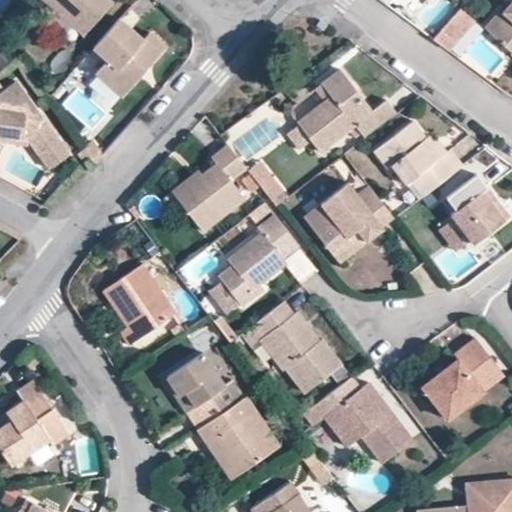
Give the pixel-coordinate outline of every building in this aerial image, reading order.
[(42,0),(82,35),(112,0),(42,0)] [(511,0),(508,0),(498,11),(506,19),(491,36),(511,55),(511,0)] [(458,44),(477,23),(462,9),(443,31),(458,44)] [(480,27),(491,36),(506,19),(498,11),(496,10),(480,27)] [(143,37),(120,17),(93,47),(106,59),(95,71),(121,95),(140,73),(137,71),(144,63),(147,65),(159,51),(143,37)] [(159,51),(165,43),(150,29),(143,37),(159,51)] [(458,44),(443,31),(435,39),(451,51),(458,44)] [(140,73),(147,65),(144,63),(137,71),(140,73)] [(352,122),(363,136),(394,112),(383,98),(370,108),(337,67),(318,82),(332,100),(327,104),(322,99),(294,120),(316,149),(352,122)] [(0,91),(0,136),(30,142),(51,169),(72,154),(16,80),(8,86),(0,91)] [(313,86),(322,99),(327,104),(332,100),(318,82),(313,86)] [(408,179),(420,195),(462,164),(449,147),(445,150),(441,153),(432,141),(426,133),(423,135),(410,117),(372,146),(387,166),(390,164),(404,182),(408,179)] [(0,142),(27,147),(30,142),(0,136),(0,142)] [(445,150),(436,138),(432,141),(441,153),(445,150)] [(230,182),(246,169),(227,146),(211,157),(215,163),(174,195),(202,232),(243,200),(230,182)] [(171,191),(174,195),(201,174),(198,170),(171,191)] [(474,171),(444,194),(454,209),(449,212),(471,242),(507,215),(492,196),(486,200),(479,190),(484,186),(474,171)] [(383,229),(396,219),(371,188),(359,197),(350,185),(305,219),(332,254),(377,220),(383,229)] [(492,196),(484,186),(479,190),(486,200),(492,196)] [(283,260),(298,249),(274,217),(258,229),(263,235),(229,261),(233,267),(218,278),(243,309),(258,298),(252,290),(259,285),(286,264),(283,260)] [(385,231),(383,229),(377,220),(332,254),(341,265),(385,231)] [(102,290),(126,327),(119,331),(127,344),(173,313),(141,264),(102,290)] [(265,293),(259,285),(252,290),(258,298),(265,293)] [(282,300),(253,322),(261,333),(256,337),(267,352),(280,368),(283,365),(302,390),(339,361),(320,337),(317,338),(292,308),(289,310),(282,300)] [(220,317),(213,321),(228,341),(234,336),(220,317)] [(215,334),(244,373),(249,369),(228,341),(213,321),(211,318),(202,324),(211,336),(215,334)] [(262,356),(267,352),(256,337),(261,333),(253,322),(243,329),(262,356)] [(456,357),(420,384),(445,417),(481,389),(471,376),(492,362),(473,336),(453,352),(456,357)] [(188,416),(196,428),(236,402),(227,389),(220,393),(217,390),(224,385),(202,352),(163,379),(188,416)] [(502,374),(492,362),(471,376),(481,389),(502,374)] [(358,385),(349,374),(300,412),(309,423),(322,413),(358,385)] [(0,426),(0,448),(11,465),(50,439),(53,446),(69,436),(31,379),(16,390),(23,400),(5,412),(10,419),(3,425),(0,426)] [(358,385),(322,413),(345,443),(359,432),(380,459),(410,436),(366,379),(358,385)] [(204,442),(228,478),(278,446),(244,396),(236,402),(196,428),(204,442)] [(0,415),(0,420),(3,425),(10,419),(5,412),(0,415)] [(299,456),(320,486),(332,477),(318,458),(310,449),(299,456)] [(467,504),(415,510),(415,511),(511,511),(511,479),(465,484),(467,504)] [(311,511),(292,482),(251,508),(253,511),(311,511)] [(49,511),(31,503),(25,511),(22,511),(19,510),(17,511),(49,511)]
